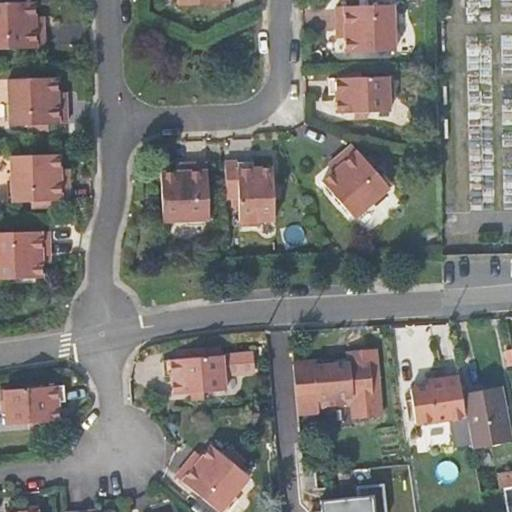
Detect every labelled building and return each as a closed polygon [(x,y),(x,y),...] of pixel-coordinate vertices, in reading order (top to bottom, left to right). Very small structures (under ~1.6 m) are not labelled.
[(38,20),(38,10),(37,0),(0,0),(0,46),(45,43),(43,21),(38,20)] [(346,24),(346,32),(347,48),(396,45),(393,0),(389,0),(340,3),(341,24),(346,24)] [(357,108),(373,108),(390,107),(390,92),(394,92),(393,72),(330,75),(330,89),(338,89),(339,109),(357,108)] [(25,124),(45,123),(67,122),(66,98),(62,98),(61,91),(60,75),(13,77),(15,125),(25,124)] [(336,163),(331,167),(320,175),(352,212),(387,182),(351,141),(332,157),(336,163)] [(19,200),(29,199),(49,198),(71,197),(70,173),(65,174),(65,165),(64,151),(17,154),(19,200)] [(327,162),(331,167),(336,163),(332,157),(327,162)] [(271,164),(252,165),(252,159),(225,160),(227,194),(234,194),(239,194),(239,203),(240,223),(273,222),(272,193),(272,181),(271,164)] [(182,168),(176,168),(161,168),(164,216),(209,213),(206,161),(182,162),(182,168)] [(49,207),(49,198),(29,199),(30,208),(49,207)] [(0,277),(42,275),(41,261),(40,254),(45,253),(44,229),(0,231),(0,277)] [(223,343),(208,344),(209,353),(224,352),(223,343)] [(175,391),(197,389),(210,388),(228,386),(226,372),(255,369),(253,349),(224,352),(209,353),(208,344),(178,347),(179,356),(166,358),(167,372),(173,372),(175,391)] [(335,367),(295,370),(299,414),(319,412),(318,407),(352,404),(353,419),(379,416),(374,351),(348,353),(349,360),(335,361),(335,367)] [(295,364),(295,370),(335,367),(335,361),(295,364)] [(421,439),(470,430),(464,396),(460,376),(442,380),(443,386),(429,388),(412,391),(421,439)] [(7,422),(29,419),(43,417),(59,416),(57,394),(64,393),(63,377),(0,383),(0,403),(0,404),(5,405),(7,422)] [(428,382),(429,388),(443,386),(442,380),(428,382)] [(211,394),(210,388),(197,389),(198,396),(211,394)] [(500,389),(464,396),(470,430),(473,447),(511,441),(500,389)] [(214,444),(207,453),(201,461),(197,457),(182,476),(223,510),(251,475),(243,468),(249,459),(234,446),(227,455),(214,444)] [(203,450),(197,457),(201,461),(207,453),(203,450)] [(511,473),(500,476),(502,488),(511,486),(511,473)] [(474,495),(481,494),(481,492),(478,480),(472,482),(474,495)] [(387,511),(385,485),(356,489),(357,498),(323,502),(324,511),(387,511)] [(505,509),(511,507),(511,486),(502,488),(505,509)] [(5,511),(39,511),(38,500),(25,501),(25,508),(5,511)]
